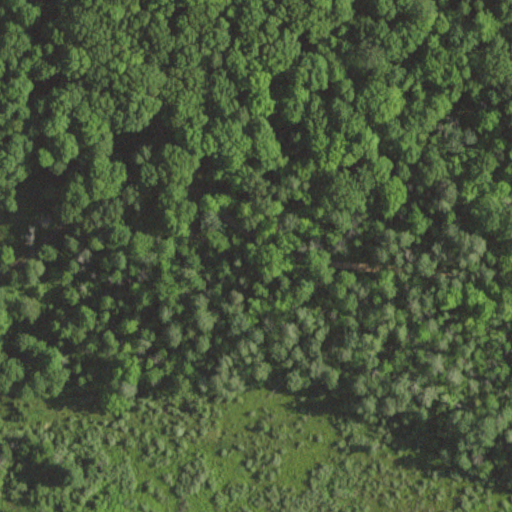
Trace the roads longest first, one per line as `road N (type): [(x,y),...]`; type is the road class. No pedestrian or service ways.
road 1 (track): [(126,0),(162,140),(183,176),(231,219),(300,257),(344,266),(511,273)]
road 2 (track): [(151,77),(201,79),(368,0)]
